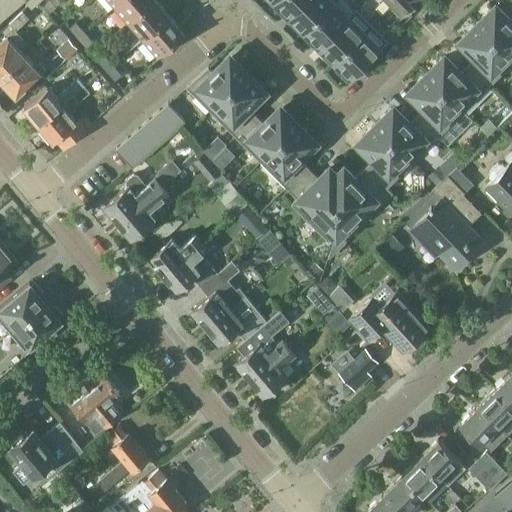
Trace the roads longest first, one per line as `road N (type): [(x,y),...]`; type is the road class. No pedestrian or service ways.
road 1 (residential): [(219,26),(240,26),(326,106),(349,104),(453,0)]
road 2 (residential): [(296,503),(511,305)]
road 3 (residential): [(296,503),(120,298)]
road 4 (residential): [(35,190),(219,26)]
road 5 (residential): [(0,401),(120,298)]
road 6 (residential): [(120,298),(35,190)]
